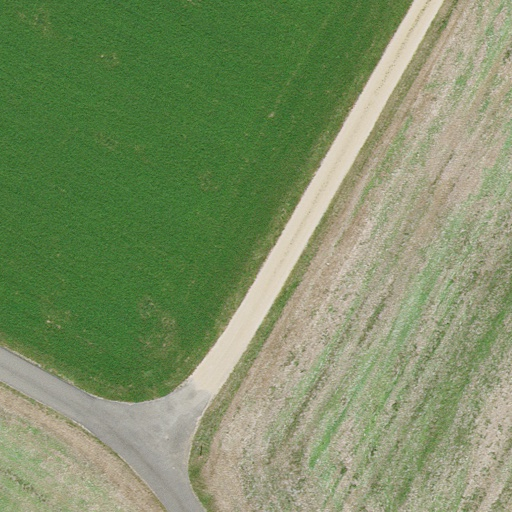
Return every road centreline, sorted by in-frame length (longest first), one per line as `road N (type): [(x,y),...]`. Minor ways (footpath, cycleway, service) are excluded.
road 1 (track): [(427,0),(281,248),(142,458)]
road 2 (track): [(0,371),(142,458)]
